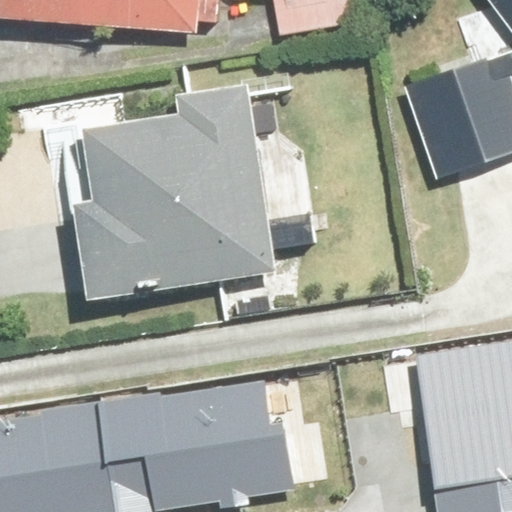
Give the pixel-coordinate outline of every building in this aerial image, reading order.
[(222,23),(223,0),(7,0),(6,18),(201,30),(202,22),(222,23)] [(278,0),(283,35),(357,26),(353,0),(278,0)] [(511,53),(411,88),(442,178),(511,154),(511,0),(491,0),(511,26),(511,53)] [(189,118),(92,133),(103,202),(82,205),(97,303),(279,276),(251,91),(187,100),(189,118)] [(431,465),(430,442),(345,446),(345,457),(304,459),(305,511),(451,511),(449,464),(431,465)]
